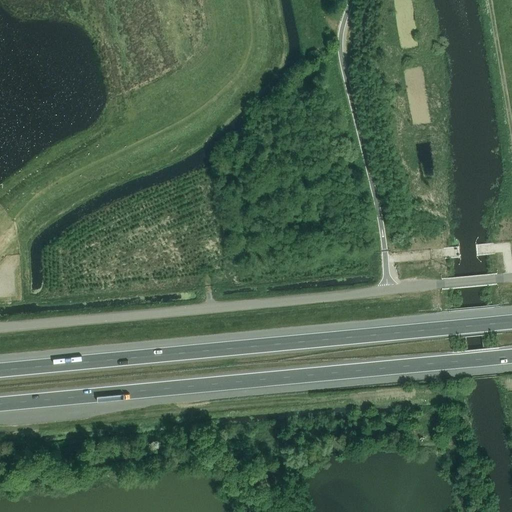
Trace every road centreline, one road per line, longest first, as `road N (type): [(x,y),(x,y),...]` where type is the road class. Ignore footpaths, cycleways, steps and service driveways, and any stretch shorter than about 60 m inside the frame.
road 1 (motorway): [(511,322),(0,370)]
road 2 (motorway): [(0,404),(511,356)]
road 3 (unclassified): [(449,283),(0,325)]
road 4 (track): [(511,133),(489,0)]
